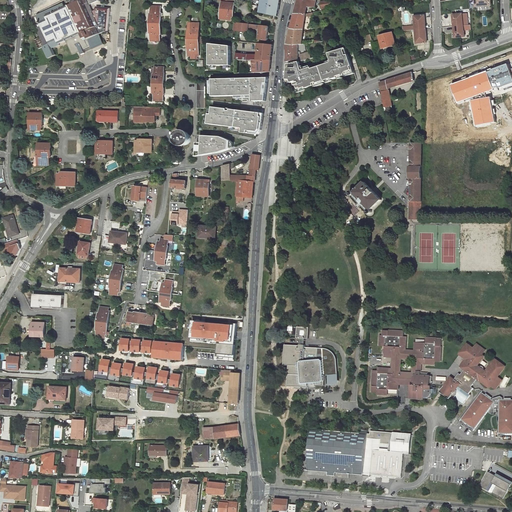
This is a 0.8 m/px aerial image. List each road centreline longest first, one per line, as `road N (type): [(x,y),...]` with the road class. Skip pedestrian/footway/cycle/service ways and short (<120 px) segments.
road 1 (primary): [(256,489),(249,354),(269,143)]
road 2 (unclassified): [(122,0),(111,93),(14,90)]
road 3 (unclassified): [(438,61),(375,79),(270,136)]
road 4 (unclassified): [(329,495),(507,511)]
road 5 (unclassified): [(14,90),(9,176),(28,202),(56,214)]
road 6 (residential): [(187,154),(193,108),(179,76),(176,12)]
road 7 (primary): [(270,136),(290,0)]
road 8 (residential): [(165,169),(137,300)]
road 9 (unknown): [(249,367),(130,357)]
